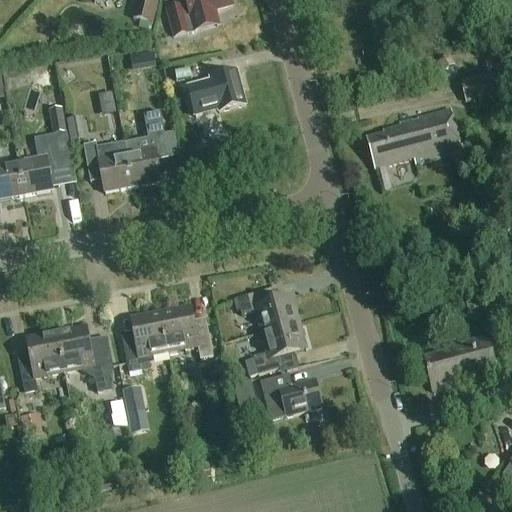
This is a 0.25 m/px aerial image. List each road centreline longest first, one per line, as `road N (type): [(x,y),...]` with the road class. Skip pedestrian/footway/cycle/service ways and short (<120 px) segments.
road 1 (residential): [(0,259),(328,196)]
road 2 (unclassified): [(415,511),(328,196)]
road 3 (unclassified): [(328,196),(276,0)]
